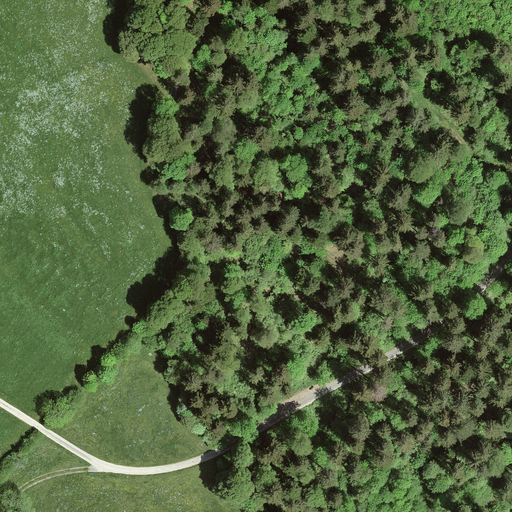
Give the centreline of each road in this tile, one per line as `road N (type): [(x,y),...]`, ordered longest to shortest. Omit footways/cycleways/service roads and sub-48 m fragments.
road 1 (unclassified): [(56,440),(123,470),(192,462),(436,328),(511,263)]
road 2 (track): [(511,212),(410,114),(357,0)]
